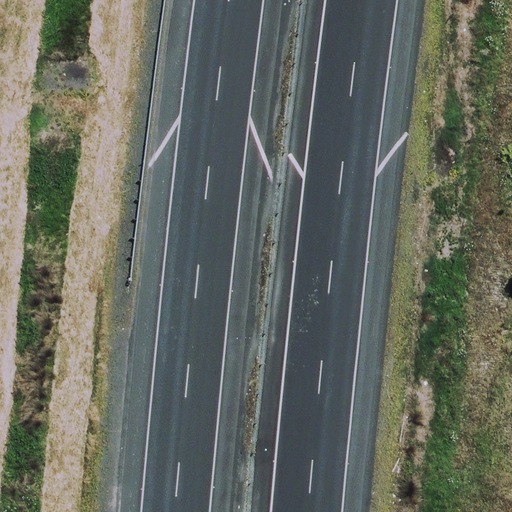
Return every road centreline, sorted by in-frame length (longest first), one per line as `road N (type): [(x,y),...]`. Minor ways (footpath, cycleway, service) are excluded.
road 1 (motorway): [(181,511),(190,321),(235,0)]
road 2 (motorway): [(347,0),(293,511)]
